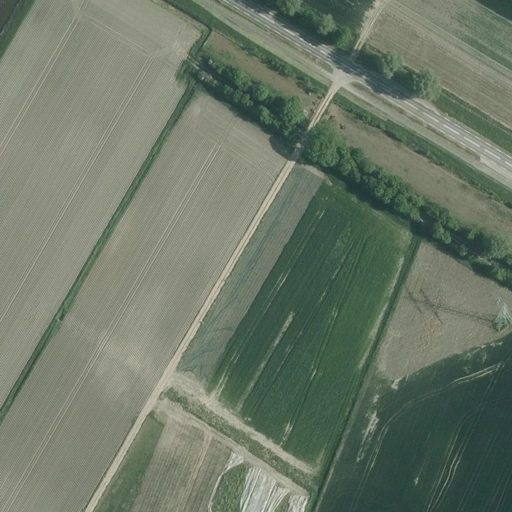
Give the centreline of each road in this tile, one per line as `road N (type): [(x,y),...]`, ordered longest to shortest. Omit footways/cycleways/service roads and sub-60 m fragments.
road 1 (track): [(90,511),(330,93)]
road 2 (secondary): [(511,168),(234,0)]
road 3 (unknown): [(511,278),(301,144)]
